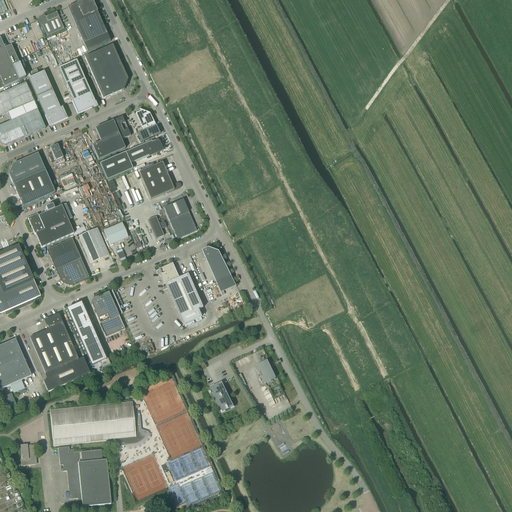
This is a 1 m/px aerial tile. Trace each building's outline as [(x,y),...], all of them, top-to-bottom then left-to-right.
[(110,42),(107,34),(93,4),(92,4),(90,4),(91,3),(86,1),(87,1),(86,2),(84,1),(84,0),(67,8),(83,45),(87,52),(110,42)] [(56,12),(48,16),(45,17),(47,22),(41,25),(46,37),(63,29),(56,12)] [(0,78),(4,88),(25,79),(11,46),(4,49),(0,39),(0,78)] [(112,46),(84,58),(103,100),(111,96),(121,92),(121,91),(124,90),(128,80),(122,69),(118,59),(113,47),(112,46)] [(57,69),(72,102),(71,102),(77,115),(92,109),(92,110),(97,108),(95,103),(94,103),(76,61),(57,69)] [(33,77),(28,80),(48,125),(49,127),(67,119),(62,109),(59,110),(59,108),(43,73),(39,75),(33,77)] [(0,145),(4,147),(44,129),(25,85),(0,95),(0,117),(7,114),(10,122),(0,126),(0,145)] [(139,113),(135,115),(141,128),(135,130),(141,143),(154,137),(157,136),(160,135),(157,130),(156,127),(155,127),(151,118),(149,114),(139,110),(140,111),(140,112),(139,113)] [(121,141),(130,137),(122,117),(112,121),(113,122),(104,125),(116,153),(125,150),(121,141)] [(116,153),(104,125),(95,129),(100,143),(91,146),(98,161),(116,153)] [(151,143),(151,142),(99,164),(107,181),(132,170),(130,164),(148,157),(163,151),(159,142),(158,142),(158,140),(151,143)] [(64,163),(57,146),(49,149),(55,162),(53,162),(55,167),(64,163)] [(9,174),(8,175),(12,186),(22,208),(50,196),(54,194),(45,172),(37,154),(17,163),(14,164),(13,165),(12,165),(9,174)] [(172,186),(162,163),(138,174),(150,201),(166,194),(167,195),(179,190),(179,189),(180,188),(180,187),(180,186),(180,185),(179,185),(178,184),(177,184),(176,184),(172,186)] [(183,200),(164,209),(177,240),(197,232),(183,200)] [(37,215),(28,219),(28,220),(31,227),(33,232),(35,235),(36,237),(38,243),(39,243),(39,244),(41,249),(58,241),(73,234),(68,222),(67,221),(72,219),(66,205),(61,207),(56,209),(54,204),(45,208),(47,213),(38,217),(37,215)] [(155,240),(163,236),(155,218),(147,221),(155,240)] [(128,238),(122,224),(104,231),(110,245),(128,238)] [(90,264),(109,256),(97,229),(78,237),(90,264)] [(70,287),(89,279),(72,240),(46,251),(61,283),(70,287)] [(208,249),(202,251),(216,283),(231,277),(218,252),(208,249)] [(38,293),(25,263),(24,263),(0,273),(0,314),(4,313),(5,316),(10,314),(34,303),(36,299),(40,297),(38,293)] [(179,279),(173,264),(159,270),(159,269),(159,270),(156,272),(159,276),(160,275),(163,287),(163,286),(165,285),(183,325),(202,317),(198,310),(203,308),(188,275),(179,279)] [(105,338),(124,330),(124,329),(124,330),(116,311),(112,302),(108,293),(100,296),(94,299),(94,301),(93,302),(93,303),(93,304),(93,305),(91,306),(93,311),(93,310),(97,319),(99,324),(103,333),(105,338)] [(66,310),(70,320),(83,348),(91,367),(99,363),(101,367),(102,369),(110,365),(83,305),(82,305),(81,303),(73,306),(66,310)] [(78,360),(58,315),(53,317),(53,318),(51,319),(52,319),(50,320),(50,319),(45,322),(48,330),(29,338),(47,380),(43,382),(47,393),(89,374),(82,358),(78,360)] [(31,377),(15,340),(0,346),(0,389),(10,386),(13,394),(24,389),(21,381),(31,377)] [(222,383),(210,389),(222,413),(233,408),(222,383)] [(3,398),(8,409),(15,406),(10,395),(3,398)] [(137,444),(137,443),(139,442),(140,442),(142,441),(143,440),(144,439),(144,438),(148,432),(141,430),(139,417),(133,418),(132,402),(81,407),(49,411),(53,447),(84,443),(107,441),(107,446),(117,445),(117,447),(133,445),(135,444),(137,444)] [(33,456),(35,456),(34,449),(34,446),(33,446),(27,446),(27,445),(20,446),(21,460),(20,460),(21,466),(34,465),(33,456)] [(107,480),(106,466),(106,463),(105,461),(101,461),(100,452),(100,449),(80,451),(80,452),(73,452),(73,450),(69,450),(68,447),(58,448),(59,466),(62,465),(63,472),(66,471),(69,500),(77,499),(78,506),(81,506),(81,508),(86,508),(86,511),(106,510),(106,506),(110,505),(110,502),(109,500),(109,496),(113,495),(111,480),(107,480)]
